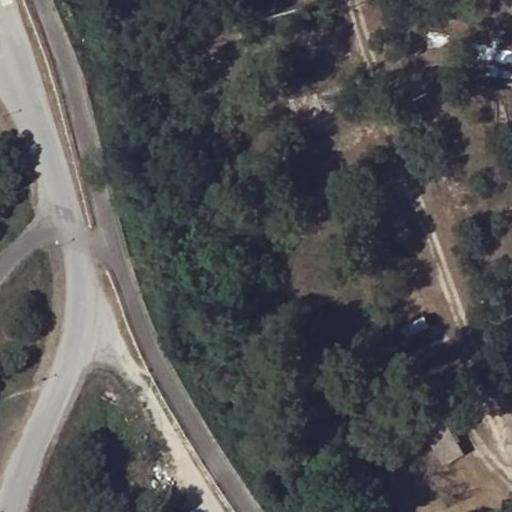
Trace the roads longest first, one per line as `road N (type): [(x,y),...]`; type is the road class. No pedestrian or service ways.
road 1 (unknown): [(45,0),(151,339),(253,511)]
road 2 (track): [(357,0),(511,444)]
